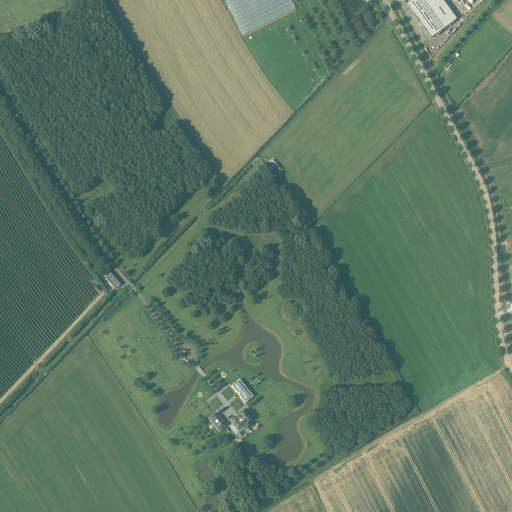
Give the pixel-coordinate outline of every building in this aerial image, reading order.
[(441,0),(412,0),(406,5),(430,38),(456,20),(441,0)] [(277,155),(272,160),(279,167),(284,163),(277,155)] [(318,214),(311,205),(304,210),(312,222),(317,219),(315,216),(318,214)] [(106,271),(117,283),(122,279),(111,267),(106,271)] [(111,294),(112,293),(113,292),(111,291),(102,280),(100,281),(111,294)] [(253,397),(239,380),(231,387),(245,403),(253,397)] [(250,420),(243,411),(238,415),(239,416),(235,419),(234,418),(230,422),(233,425),(230,428),(232,431),(235,428),(237,431),(238,431),(239,433),(243,429),(244,430),(248,426),(246,424),(250,420)] [(223,422),(218,416),(217,416),(215,413),(208,418),(216,428),(218,426),(220,430),(225,426),(222,423),(223,422)]
